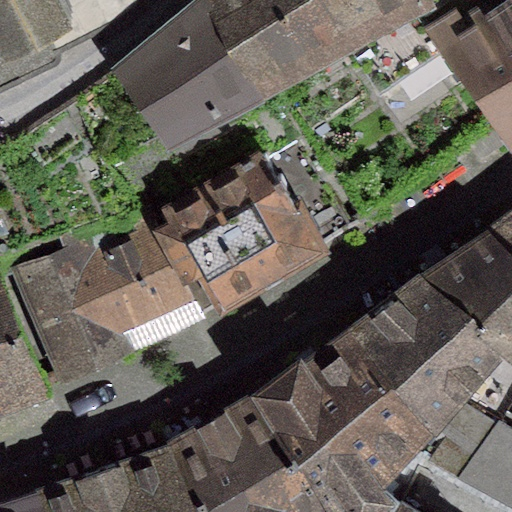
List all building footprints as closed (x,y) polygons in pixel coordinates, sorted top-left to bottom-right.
[(0,0),(0,47),(9,44),(74,11),(68,0),(0,0)] [(116,69),(167,141),(248,98),(257,114),(279,104),(268,87),(211,0),(197,0),(165,28),(136,53),(116,69)] [(211,0),(268,87),(326,58),(289,0),(211,0)] [(289,0),(326,58),(385,26),(367,0),(289,0)] [(367,0),(385,26),(431,2),(430,0),(367,0)] [(511,0),(490,0),(483,5),(511,47),(511,0)] [(382,89),(440,51),(491,121),(511,150),(511,47),(483,5),(464,19),(458,10),(430,30),(422,20),(360,58),(382,89)] [(171,208),(175,217),(160,229),(181,276),(202,264),(221,298),(352,226),(297,140),(268,157),(264,151),(171,208)] [(511,212),(491,228),(511,248),(511,212)] [(140,214),(74,232),(12,253),(66,374),(124,349),(197,313),(181,276),(160,229),(156,217),(143,221),(140,214)] [(511,248),(491,228),(419,273),(496,350),(505,341),(511,345),(511,248)] [(0,399),(44,383),(0,268),(0,399)] [(496,350),(419,273),(354,326),(433,425),(459,387),(501,411),(511,392),(511,345),(505,341),(496,350)] [(433,425),(354,326),(262,390),(326,504),(331,511),(383,511),(393,495),(379,479),(433,425)] [(262,390),(169,444),(198,511),(314,511),(326,504),(262,390)] [(448,434),(434,455),(438,457),(511,499),(511,431),(462,400),(441,430),(448,434)] [(40,488),(46,511),(198,511),(169,444),(40,488)] [(508,511),(511,511),(511,499),(438,457),(429,471),(508,511)] [(401,498),(425,511),(508,511),(429,471),(421,467),(401,498)] [(0,511),(46,511),(40,488),(0,501),(0,511)] [(425,511),(401,498),(393,511),(425,511)]
